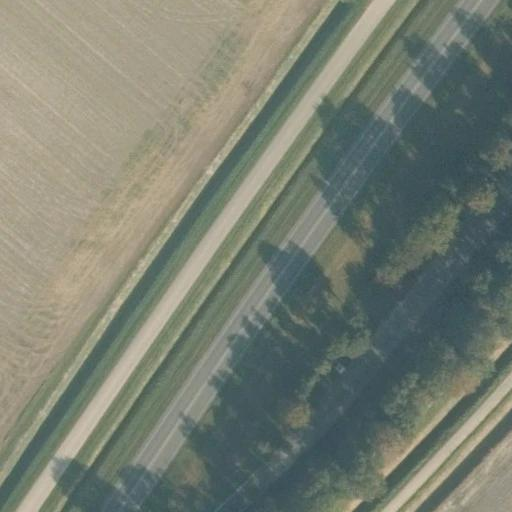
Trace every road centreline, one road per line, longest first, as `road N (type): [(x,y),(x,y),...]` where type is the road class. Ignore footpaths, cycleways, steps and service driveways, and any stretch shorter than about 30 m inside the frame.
road 1 (trunk): [(120,511),(482,0)]
road 2 (unclassified): [(23,511),(381,0)]
road 3 (unclassified): [(388,511),(511,381)]
